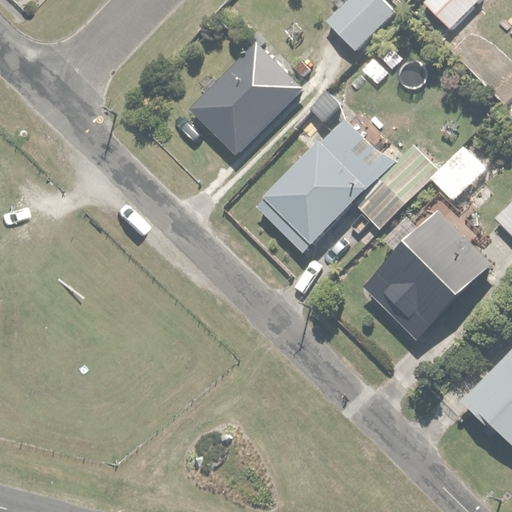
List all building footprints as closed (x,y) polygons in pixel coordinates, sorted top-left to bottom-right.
[(347,0),(329,17),(359,49),(398,11),(387,0),(347,0)] [(426,0),(425,1),(453,28),(479,0),(426,0)] [(190,105),(236,152),(306,84),(260,37),(190,105)] [(328,88),(292,126),(310,143),(346,104),(328,88)] [(355,203),(395,163),(347,114),(259,201),(307,250),(355,203)] [(416,143),(395,163),(355,203),(379,227),(440,168),(416,143)] [(511,201),(497,218),(511,231),(511,201)] [(443,208),(366,287),(418,338),(495,259),(443,208)] [(511,349),(466,397),(511,440),(511,349)]
